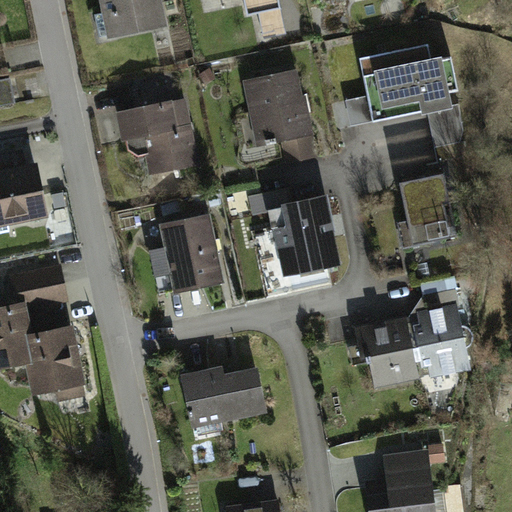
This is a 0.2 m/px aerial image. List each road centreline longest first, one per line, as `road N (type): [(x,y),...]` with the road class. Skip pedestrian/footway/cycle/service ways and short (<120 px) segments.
road 1 (residential): [(122,337),(46,0)]
road 2 (residential): [(301,303),(330,511)]
road 3 (residential): [(122,337),(301,303)]
road 4 (residential): [(153,511),(122,337)]
